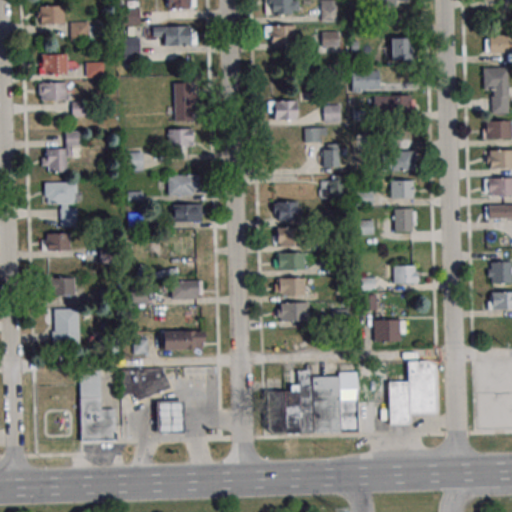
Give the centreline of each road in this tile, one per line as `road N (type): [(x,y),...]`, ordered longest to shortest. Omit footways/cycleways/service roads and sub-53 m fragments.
road 1 (residential): [(458,472),(443,0)]
road 2 (residential): [(238,324),(227,0)]
road 3 (residential): [(7,253),(0,0)]
road 4 (residential): [(16,487),(7,253)]
road 5 (trunk): [(244,479),(16,487)]
road 6 (trunk): [(458,472),(244,479)]
road 7 (residential): [(244,479),(238,324)]
